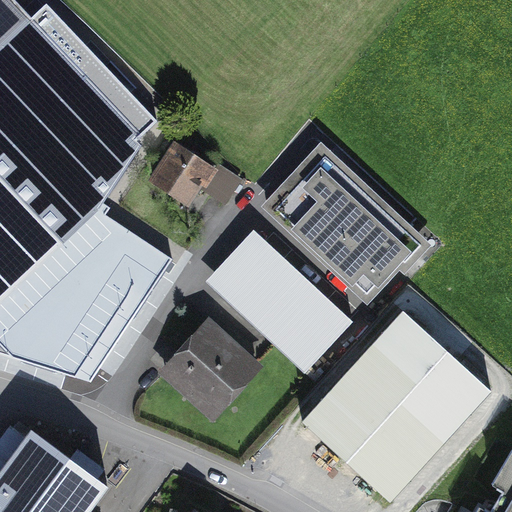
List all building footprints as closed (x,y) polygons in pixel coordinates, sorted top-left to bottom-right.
[(0,0),(0,53),(12,42),(33,22),(12,0),(0,0)] [(0,70),(21,51),(12,42),(0,53),(0,70)] [(144,101),(79,56),(27,132),(92,177),(144,101)] [(197,148),(182,139),(154,180),(188,203),(201,183),(207,187),(216,173),(191,156),(197,148)] [(290,195),(276,211),(367,295),(400,260),(405,264),(422,246),(326,157),(311,173),(315,176),(294,199),(290,195)] [(109,235),(116,214),(93,207),(86,227),(109,235)] [(93,343),(167,247),(142,228),(68,323),(93,343)] [(353,322),(268,244),(221,296),(306,374),(353,322)] [(302,421),(392,503),(493,392),(404,310),(302,421)] [(257,367),(209,325),(182,356),(191,363),(175,381),(209,411),(215,404),(220,409),(257,367)] [(0,473),(0,511),(89,511),(108,487),(32,431),(0,473)] [(511,511),(511,477),(491,511),(511,511)]
